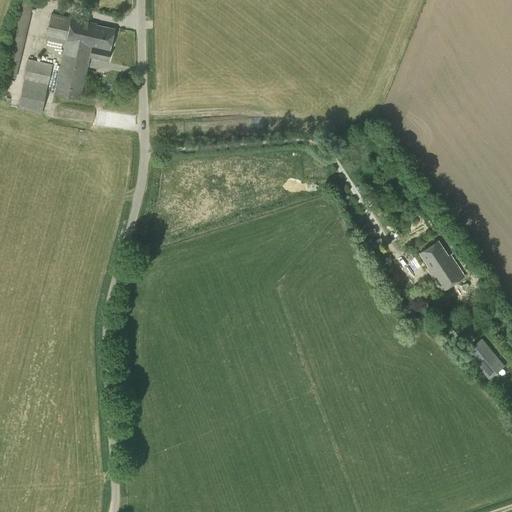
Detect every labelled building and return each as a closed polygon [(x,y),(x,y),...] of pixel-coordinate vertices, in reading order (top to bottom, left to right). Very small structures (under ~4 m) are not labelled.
[(38,4),(38,0),(17,0),(0,74),(16,77),(34,3),(38,4)] [(107,61),(109,49),(113,29),(96,25),(96,23),(52,14),(47,38),(66,42),(56,87),(55,95),(80,100),(82,92),(89,57),(107,61)] [(48,85),(53,64),(28,59),(23,79),(24,79),(18,108),(41,113),(47,84),(48,85)] [(448,256),(438,241),(423,251),(423,250),(420,252),(429,267),(428,268),(442,290),(464,275),(450,254),(448,256)] [(494,308),(492,312),(495,317),(500,317),(502,313),(499,308),(494,308)] [(481,338),(465,352),(488,379),(505,366),(481,338)]
